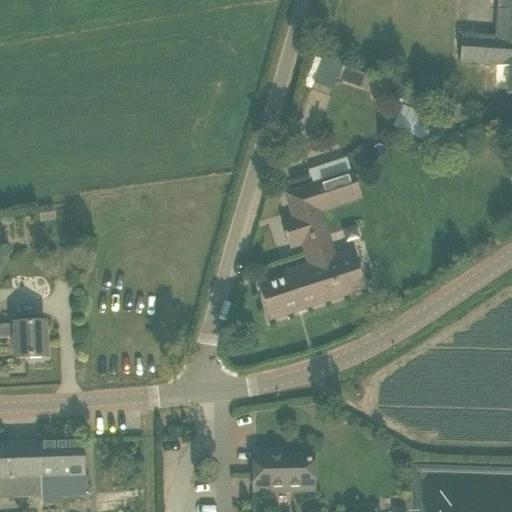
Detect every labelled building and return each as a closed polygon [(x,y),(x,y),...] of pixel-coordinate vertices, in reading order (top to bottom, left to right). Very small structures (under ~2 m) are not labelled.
[(496,66),(494,91),(508,92),(508,94),(511,94),(511,0),(499,0),(499,11),(497,38),(462,36),(460,64),(496,66)] [(286,195),(293,218),(280,223),(289,251),(300,248),(306,264),(283,272),(285,278),(260,287),(271,320),(364,290),(353,256),(335,262),(319,212),(360,198),(352,173),(286,195)] [(0,325),(0,339),(15,339),(16,359),(47,358),(45,324),(14,325),(0,325)] [(0,445),(0,497),(42,496),(42,511),(66,511),(65,495),(59,495),(59,480),(85,478),(84,442),(0,445)] [(272,454),(253,455),(254,493),(314,491),(313,456),(272,457),(272,454)]
